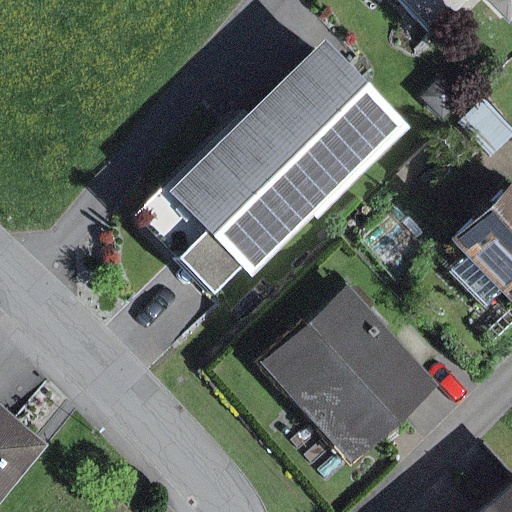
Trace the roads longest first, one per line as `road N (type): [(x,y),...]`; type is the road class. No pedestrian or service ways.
road 1 (track): [(22,293),(264,0)]
road 2 (residential): [(0,273),(210,485),(224,511)]
road 3 (residential): [(511,388),(377,511)]
